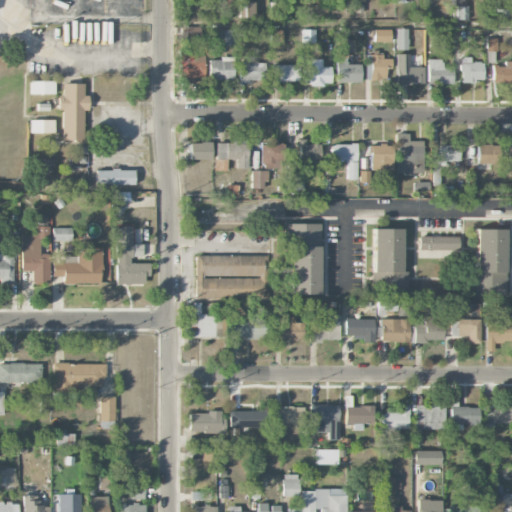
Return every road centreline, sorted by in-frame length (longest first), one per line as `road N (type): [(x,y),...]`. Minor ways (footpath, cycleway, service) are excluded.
road 1 (residential): [(170,511),(172,202),(163,0)]
road 2 (residential): [(511,116),(164,114)]
road 3 (residential): [(511,375),(170,375)]
road 4 (residential): [(171,320),(0,320)]
